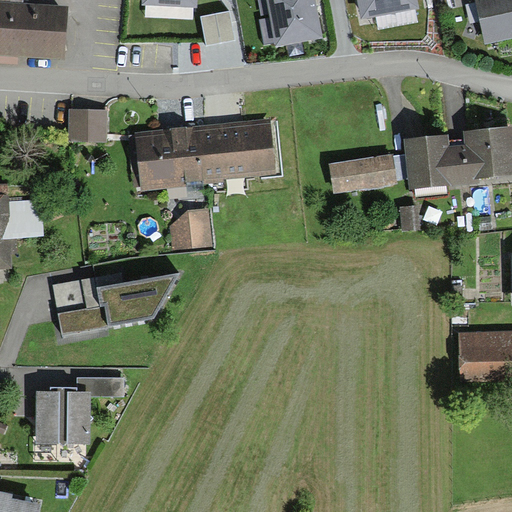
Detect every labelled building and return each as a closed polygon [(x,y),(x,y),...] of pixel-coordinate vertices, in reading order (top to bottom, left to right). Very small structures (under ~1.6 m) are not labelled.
[(319,35),(312,0),(271,0),(279,43),(319,35)] [(416,5),(415,0),(363,0),(366,15),(416,5)] [(511,0),(486,0),(475,3),(485,45),(511,38),(511,0)] [(0,59),(55,62),(57,13),(0,9),(0,59)] [(228,12),(201,18),(207,46),(234,40),(228,12)] [(102,143),(102,118),(72,118),(72,143),(102,143)] [(270,177),(264,125),(137,140),(143,192),(270,177)] [(511,167),(509,137),(464,141),(465,149),(444,151),(444,144),(405,147),(409,190),(511,179),(511,167)] [(394,185),(389,161),(330,171),(334,195),(394,185)] [(38,233),(37,204),(4,205),(4,189),(0,189),(0,269),(8,270),(7,234),(38,233)] [(416,210),(401,210),(401,233),(416,233),(416,210)] [(207,246),(203,214),(168,219),(172,251),(207,246)] [(53,290),(60,335),(151,322),(171,281),(119,290),(117,281),(53,290)] [(511,339),(461,341),(463,384),(511,382),(511,339)] [(74,400),(44,399),(43,451),(85,451),(85,400),(121,400),(121,383),(74,382),(74,400)]
